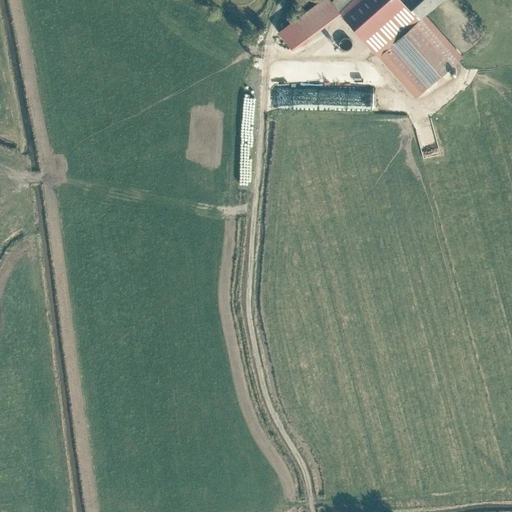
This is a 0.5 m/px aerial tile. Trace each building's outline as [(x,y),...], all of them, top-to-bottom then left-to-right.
[(309,38),(338,12),(327,0),(317,0),(294,21),(309,38)] [(332,0),(331,2),(339,11),(352,0),(332,0)] [(352,0),(339,11),(338,12),(353,29),(385,0),(352,0)] [(400,0),(385,0),(353,29),(377,56),(418,20),(409,10),(400,0)] [(420,0),(409,10),(418,20),(423,14),(439,0),(420,0)] [(418,20),(377,56),(415,98),(462,57),(423,14),(418,20)]
